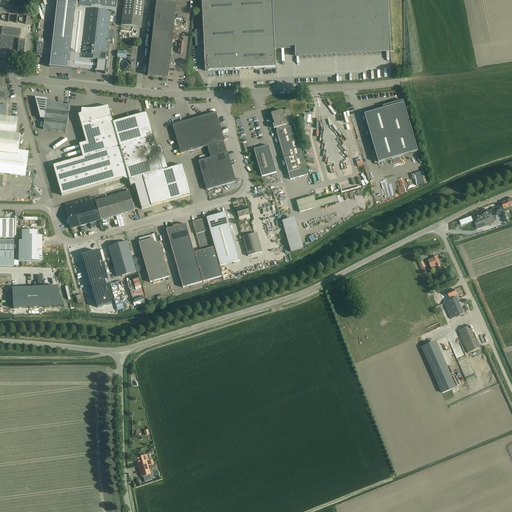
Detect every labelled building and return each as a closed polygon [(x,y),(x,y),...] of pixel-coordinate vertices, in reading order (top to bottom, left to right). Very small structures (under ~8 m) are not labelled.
[(49,66),(49,67),(50,67),(50,66),(95,72),(95,73),(96,73),(96,72),(104,73),(104,74),(105,74),(105,73),(104,72),(105,64),(106,64),(107,62),(105,62),(105,60),(108,60),(108,58),(109,48),(107,47),(107,41),(112,41),(113,31),(109,30),(111,12),(116,13),(116,8),(117,0),(57,0),(50,66),(49,66)] [(124,0),(121,26),(141,28),(144,0),(124,0)] [(390,51),(387,0),(201,0),(204,52),(205,71),(235,70),(235,69),(275,67),(274,49),(294,48),(295,56),(390,51)] [(168,78),(174,24),(176,3),(156,1),(148,76),(168,78)] [(0,22),(26,25),(27,17),(0,14),(0,22)] [(24,55),(25,41),(19,40),(19,38),(20,38),(21,30),(2,28),(1,34),(0,33),(0,50),(18,53),(18,54),(24,55)] [(134,73),(136,61),(127,60),(127,62),(125,62),(124,71),(126,71),(126,72),(134,73)] [(69,106),(46,103),(47,100),(47,99),(35,98),(40,119),(41,119),(44,119),(44,121),(44,120),(44,121),(43,130),(66,133),(67,124),(67,123),(68,115),(69,106)] [(403,101),(403,100),(382,106),(382,107),(383,107),(383,109),(364,114),(378,163),(417,152),(403,101)] [(0,173),(25,177),(28,152),(18,151),(20,135),(15,134),(17,119),(6,117),(8,104),(0,102),(0,173)] [(111,117),(108,106),(105,107),(99,108),(93,109),(88,109),(87,111),(83,110),(83,109),(81,109),(83,114),(78,115),(81,125),(82,125),(82,126),(81,126),(86,143),(79,145),(83,157),(53,166),(62,196),(123,178),(129,181),(133,180),(168,170),(161,145),(156,147),(146,113),(113,123),(111,118),(111,117)] [(276,131),(288,173),(290,180),(308,175),(294,126),(293,127),(292,123),(293,123),(289,109),(271,114),(273,121),(274,121),(275,124),(273,125),(274,129),(276,128),(277,131),(276,131)] [(172,125),(174,131),(181,154),(207,147),(210,158),(198,161),(207,190),(236,182),(227,153),(226,153),(223,142),(224,142),(216,113),(172,125)] [(262,177),(276,173),(268,146),(254,150),(262,177)] [(129,181),(130,186),(135,185),(142,210),(151,207),(191,195),(182,165),(168,170),(143,177),(133,180),(129,181)] [(382,190),(387,189),(383,177),(378,178),(382,190)] [(100,221),(105,220),(134,211),(129,191),(95,201),(100,221)] [(315,202),(314,197),(314,196),(296,201),(299,213),(317,208),(317,207),(338,201),(336,196),(315,202)] [(73,203),(80,227),(100,221),(93,197),(73,203)] [(508,201),(501,203),(504,210),(505,212),(505,213),(511,210),(508,201)] [(80,227),(73,203),(65,205),(66,210),(65,210),(70,229),(80,227)] [(247,207),(236,210),(238,218),(249,215),(247,207)] [(504,213),(501,207),(493,210),(496,216),(504,213)] [(483,212),(483,213),(478,215),(477,214),(473,216),(477,226),(485,223),(486,226),(494,223),(491,215),(490,216),(487,210),(483,212)] [(220,267),(239,261),(226,213),(206,218),(220,267)] [(471,217),(460,221),(461,226),(473,221),(471,217)] [(291,252),(303,249),(294,218),(282,221),(282,222),(291,252)] [(0,239),(14,240),(15,220),(0,219),(0,239)] [(200,249),(212,246),(204,219),(193,222),(200,249)] [(198,269),(199,268),(203,282),(221,277),(213,248),(195,253),(196,257),(195,258),(186,224),(179,226),(178,226),(178,225),(173,227),(173,228),(166,230),(183,288),(202,282),(198,269)] [(37,231),(22,231),(22,251),(19,251),(19,261),(42,262),(42,236),(37,236),(37,231)] [(248,256),(262,253),(257,233),(242,237),(248,256)] [(152,235),(139,239),(140,243),(139,243),(150,283),(169,277),(159,243),(154,244),(152,235)] [(0,250),(14,251),(14,241),(0,240),(0,250)] [(118,244),(106,247),(109,259),(121,256),(118,244)] [(0,251),(0,266),(14,267),(14,251),(0,251)] [(96,251),(82,255),(97,308),(111,304),(96,251)] [(440,264),(437,256),(432,258),(432,259),(428,261),(431,268),(436,266),(437,270),(439,270),(441,270),(441,268),(441,266),(439,266),(438,266),(439,266),(438,265),(440,264)] [(423,261),(419,264),(423,272),(427,270),(423,261)] [(56,283),(11,285),(12,305),(62,303),(56,283)] [(451,319),(464,313),(458,298),(452,300),(451,297),(457,295),(454,289),(448,292),(449,295),(443,298),(444,302),(451,319)] [(459,331),(465,346),(468,353),(479,349),(470,326),(459,331)] [(432,343),(422,347),(443,393),(452,389),(432,343)] [(147,455),(136,458),(138,464),(137,464),(140,473),(149,470),(148,466),(152,465),(151,460),(146,462),(146,459),(148,459),(147,455)]
